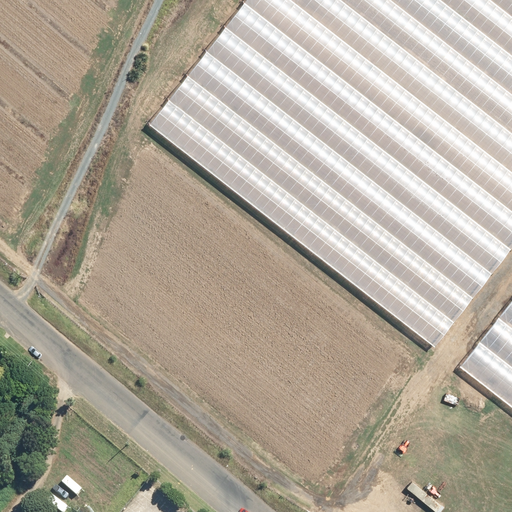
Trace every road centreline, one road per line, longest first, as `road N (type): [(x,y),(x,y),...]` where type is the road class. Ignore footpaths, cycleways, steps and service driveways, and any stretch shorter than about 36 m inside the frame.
road 1 (track): [(11,321),(158,0)]
road 2 (unclassified): [(237,511),(0,311)]
road 3 (track): [(22,511),(57,434),(67,368)]
